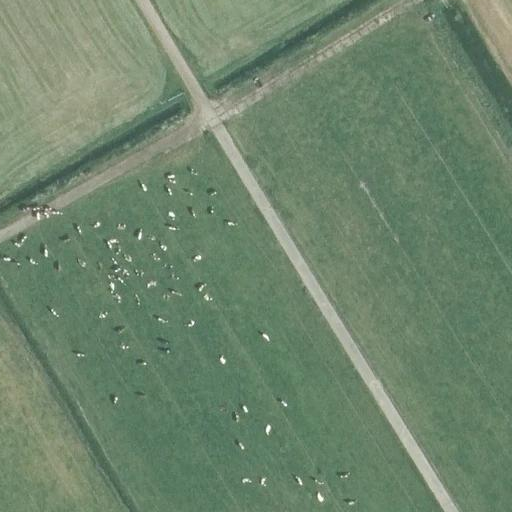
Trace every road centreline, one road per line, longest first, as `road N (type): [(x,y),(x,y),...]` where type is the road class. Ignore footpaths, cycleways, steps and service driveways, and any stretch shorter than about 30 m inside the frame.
road 1 (track): [(134,0),(451,511)]
road 2 (track): [(0,241),(412,0)]
